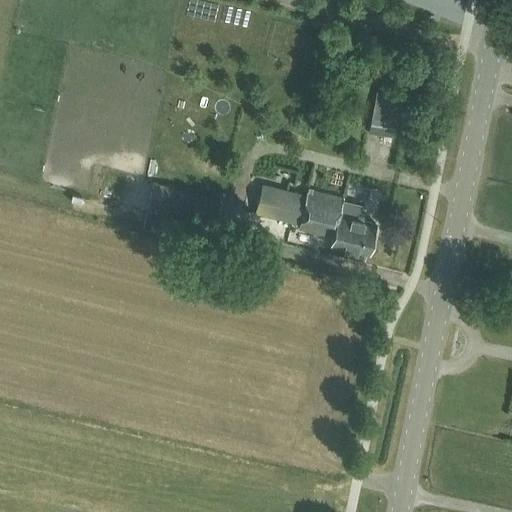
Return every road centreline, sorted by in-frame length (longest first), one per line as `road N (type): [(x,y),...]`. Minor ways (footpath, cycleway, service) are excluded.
road 1 (tertiary): [(401,490),(454,226)]
road 2 (tertiary): [(454,226),(486,73)]
